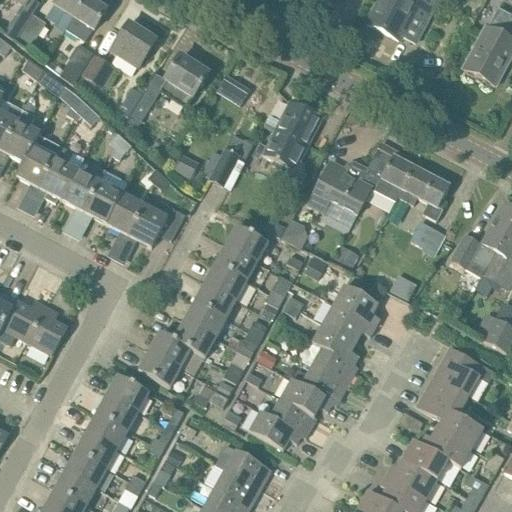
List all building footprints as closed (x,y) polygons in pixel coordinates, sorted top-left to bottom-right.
[(7,0),(21,9),(23,10),(29,0),(7,0)] [(65,14),(74,20),(86,0),(58,0),(54,8),(55,8),(48,20),(58,26),(65,14)] [(74,20),(65,33),(75,40),(85,46),(86,45),(94,32),(95,33),(108,12),(88,0),(86,0),(74,20)] [(317,0),(334,9),(338,0),(317,0)] [(380,0),(366,26),(397,42),(400,37),(414,44),(436,0),(380,0)] [(511,18),(498,11),(488,30),(487,29),(463,72),(494,89),(511,57),(511,18)] [(16,17),(3,37),(15,44),(15,45),(17,46),(30,25),(17,17),(16,17)] [(30,25),(17,46),(28,53),(46,26),(34,18),(30,25)] [(155,43),(128,25),(111,52),(138,70),(155,43)] [(12,50),(4,44),(0,49),(0,57),(4,60),(12,50)] [(80,78),(81,78),(93,58),(93,57),(79,48),(59,79),(73,89),(80,78)] [(208,75),(180,57),(159,91),(187,108),(208,75)] [(116,72),(93,58),(81,78),(102,92),(116,72)] [(22,74),(37,85),(37,84),(45,75),(28,63),(22,74)] [(52,80),(45,75),(37,84),(37,85),(45,91),(52,80)] [(250,93),(226,78),(216,93),(240,108),(250,93)] [(79,115),(87,108),(65,90),(59,100),(78,118),(79,115)] [(133,137),(158,98),(147,91),(122,130),(133,137)] [(322,121),(291,105),(276,132),(308,148),(322,121)] [(18,122),(0,156),(22,167),(23,168),(32,149),(33,149),(39,139),(41,134),(30,128),(35,120),(31,118),(36,110),(27,106),(23,114),(22,113),(18,122)] [(18,122),(22,113),(11,107),(6,116),(0,112),(0,155),(0,156),(18,122)] [(99,120),(87,108),(79,115),(78,118),(91,129),(99,120)] [(260,146),(255,154),(284,169),(282,173),(285,182),(293,186),(302,183),(307,175),(304,167),(300,165),(308,148),(276,132),(267,150),(260,146)] [(117,153),(125,144),(117,137),(108,145),(117,153)] [(223,191),(240,160),(244,162),(251,148),(232,138),(225,151),(208,183),(223,191)] [(23,168),(22,167),(16,180),(38,192),(55,161),(60,151),(39,139),(33,149),(32,149),(23,168)] [(131,150),(125,144),(117,153),(113,161),(119,165),(122,159),(131,150)] [(398,200),(414,170),(393,158),(396,154),(381,145),(377,152),(366,172),(360,183),(372,190),(371,192),(395,205),(397,201),(398,200)] [(55,161),(38,192),(47,196),(45,201),(56,207),(58,202),(62,204),(78,173),(83,163),(72,157),(60,151),(55,161)] [(182,159),(174,173),(183,178),(183,160),(182,159)] [(345,166),(341,173),(329,167),(307,207),(324,216),(330,203),(357,218),(371,192),(372,190),(360,183),(366,172),(366,171),(353,164),(345,166)] [(85,177),(78,173),(62,204),(84,216),(101,185),(106,175),(91,167),(85,177)] [(398,200),(397,201),(412,209),(412,208),(417,200),(427,206),(422,216),(421,217),(436,225),(437,224),(443,212),(439,210),(438,210),(450,189),(414,170),(398,200)] [(155,189),(164,181),(156,172),(147,182),(155,189)] [(106,175),(101,185),(84,216),(107,227),(123,197),(128,187),(106,175)] [(169,186),(164,181),(155,189),(161,195),(169,186)] [(123,197),(107,227),(119,234),(129,239),(145,208),(123,197)] [(486,272),(511,228),(511,208),(506,205),(481,247),(464,238),(450,264),(465,273),(466,273),(481,282),(483,279),(486,272)] [(152,251),(158,239),(171,245),(185,219),(171,211),(167,220),(145,208),(129,239),(152,251)] [(280,240),(286,229),(270,220),(263,232),(280,240)] [(291,221),(281,241),(302,251),(307,241),(305,228),(291,221)] [(407,250),(430,262),(443,238),(434,232),(420,224),(407,250)] [(226,248),(258,265),(268,246),(236,228),(226,248)] [(507,293),(511,284),(511,228),(486,272),(483,279),(507,293)] [(215,267),(247,284),(258,265),(226,248),(215,267)] [(359,258),(341,248),(333,264),(350,274),(359,258)] [(303,264),(289,257),(285,265),(299,272),(303,264)] [(205,286),(237,304),(247,284),(215,267),(205,286)] [(309,267),(303,276),(317,284),(322,276),(309,267)] [(281,303),(291,284),(278,277),(267,295),(281,303)] [(416,287),(398,278),(390,293),(408,303),(416,287)] [(194,306),(226,323),(237,304),(205,286),(194,306)] [(374,330),(379,321),(371,316),(376,306),(343,289),(333,308),(374,330)] [(267,295),(263,303),(266,305),(259,316),(271,323),(281,303),(267,295)] [(0,337),(1,335),(16,307),(3,300),(0,305),(0,337)] [(291,300),(287,307),(300,314),(303,308),(291,300)] [(46,313),(34,306),(30,313),(17,306),(16,307),(1,335),(26,348),(46,313)] [(184,325),(216,342),(226,323),(194,306),(184,325)] [(287,307),(283,315),(295,322),(300,314),(287,307)] [(355,344),(360,334),(369,339),(374,330),(333,308),(323,327),(355,344)] [(51,362),(67,334),(53,327),(57,319),(46,313),(26,348),(51,362)] [(511,349),(511,330),(493,320),(481,343),(508,357),(511,349)] [(184,325),(173,344),(205,362),(216,342),(184,325)] [(353,368),(357,359),(349,355),(355,344),(323,327),(312,346),(322,351),(353,368)] [(261,342),(265,336),(251,328),(248,335),(261,342)] [(248,335),(243,343),(257,350),(261,342),(248,335)] [(159,336),(149,356),(180,373),(190,355),(191,354),(173,344),(159,336)] [(242,346),(237,355),(250,362),(254,354),(249,351),(250,351),(242,346)] [(353,368),(322,351),(312,370),(346,389),(357,371),(352,368),(353,368)] [(449,351),(433,380),(469,400),(480,381),(474,378),(480,369),(449,351)] [(268,357),(262,353),(256,363),(262,367),(268,357)] [(149,356),(138,375),(170,392),(180,373),(149,356)] [(240,380),(244,373),(231,366),(227,373),(240,380)] [(301,389),(336,408),(346,389),(312,370),(301,389)] [(227,373),(223,380),(236,388),(240,380),(227,373)] [(249,376),(245,383),(258,391),(262,383),(249,376)] [(458,420),(469,400),(433,380),(422,400),(458,420)] [(137,417),(148,398),(118,381),(107,400),(137,417)] [(216,390),(228,397),(232,389),(221,382),(216,390)] [(314,421),(318,412),(327,417),(332,407),(336,409),(336,408),(301,389),(301,390),(291,384),(281,403),(314,421)] [(204,411),(214,394),(204,388),(198,398),(195,397),(191,404),(204,411)] [(214,394),(208,404),(222,412),(228,402),(214,394)] [(107,400),(96,419),(127,436),(137,417),(107,400)] [(482,434),(458,420),(422,400),(416,410),(440,423),(436,432),(472,452),(482,434)] [(305,441),(315,422),(313,421),(314,421),(281,403),(270,422),(305,441)] [(164,432),(173,436),(184,416),(171,409),(166,416),(171,419),(164,432)] [(241,422),(228,414),(224,422),(237,429),(241,422)] [(250,435),(283,454),(288,445),(295,449),(300,439),(304,442),(305,441),(270,422),(270,423),(259,417),(250,435)] [(96,419),(86,438),(116,455),(127,436),(96,419)] [(149,448),(162,455),(173,436),(164,432),(158,443),(153,440),(149,448)] [(461,472),(472,452),(436,432),(429,443),(423,440),(419,448),(448,465),(461,472)] [(0,454),(8,439),(0,434),(0,454)] [(86,438),(75,457),(106,474),(116,455),(86,438)] [(437,484),(448,465),(419,448),(413,445),(401,464),(437,484)] [(162,455),(149,448),(145,455),(158,462),(162,455)] [(164,462),(176,469),(182,458),(170,452),(164,462)] [(259,492),(269,473),(234,454),(224,473),(259,492)] [(504,462),(492,455),(484,470),(495,477),(504,462)] [(511,479),(511,455),(502,474),(511,479)] [(75,457),(65,477),(95,493),(106,474),(75,457)] [(164,489),(175,469),(164,463),(153,483),(159,487),(164,489)] [(426,504),(437,484),(401,464),(395,475),(389,472),(385,480),(426,504)] [(224,473),(213,492),(249,511),(259,492),(224,473)] [(65,477),(54,496),(84,511),(95,493),(65,477)] [(128,486),(141,493),(146,485),(132,478),(128,486)] [(466,501),(478,507),(489,489),(469,478),(464,487),(471,491),(466,501)] [(396,511),(421,511),(426,504),(385,480),(379,491),(385,494),(380,503),(396,511)] [(153,483),(146,495),(153,498),(159,487),(153,483)] [(141,493),(128,486),(124,492),(137,500),(141,493)] [(213,492),(203,511),(204,511),(248,511),(249,511),(213,492)] [(396,511),(380,503),(366,495),(356,511),(396,511)] [(84,511),(54,496),(45,511),(84,511)] [(475,511),(478,507),(466,501),(460,511),(453,507),(449,511),(475,511)]
